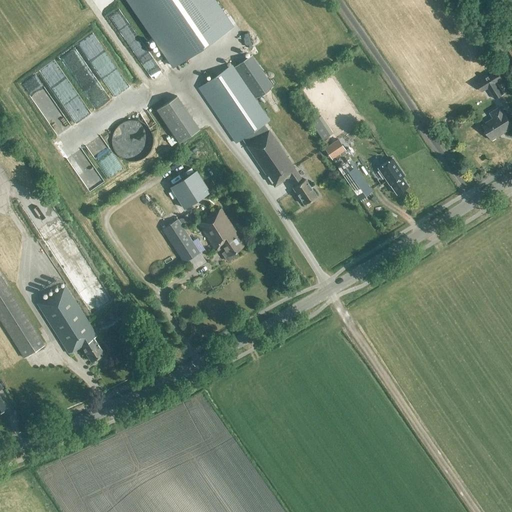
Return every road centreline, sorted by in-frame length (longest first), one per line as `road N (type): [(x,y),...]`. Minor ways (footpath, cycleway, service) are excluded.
road 1 (tertiary): [(0,454),(190,369),(475,202)]
road 2 (track): [(478,511),(329,291)]
road 3 (unclassified): [(475,202),(335,0)]
road 4 (unknown): [(101,401),(31,307),(24,234),(3,202)]
